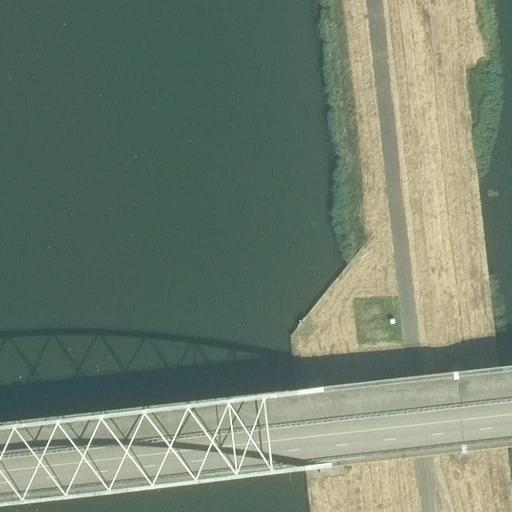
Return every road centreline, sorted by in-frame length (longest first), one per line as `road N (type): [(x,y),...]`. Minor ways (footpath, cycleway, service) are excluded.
road 1 (tertiary): [(0,481),(511,424)]
road 2 (unclassified): [(429,511),(373,0)]
